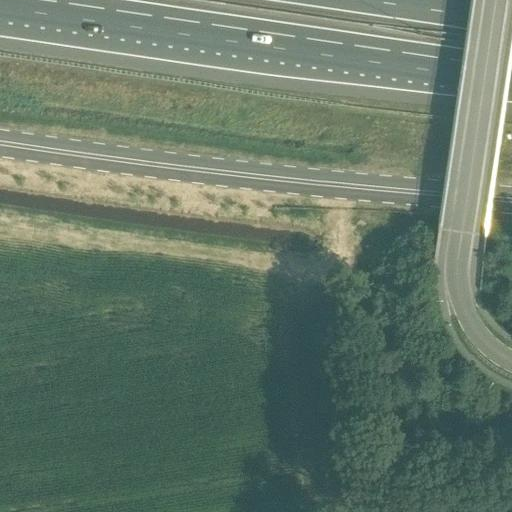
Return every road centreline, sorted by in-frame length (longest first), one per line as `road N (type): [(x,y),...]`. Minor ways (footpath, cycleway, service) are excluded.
road 1 (motorway): [(0,2),(511,76)]
road 2 (secondary): [(511,201),(0,143)]
road 3 (unclassified): [(495,0),(456,282),(481,338),(511,362)]
road 4 (track): [(511,481),(359,508)]
road 5 (motorway): [(511,21),(370,0)]
